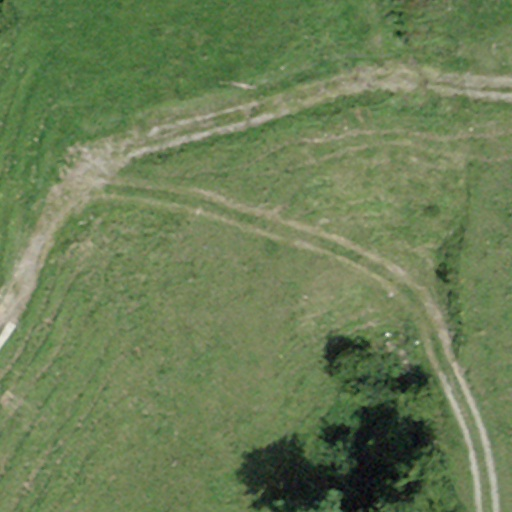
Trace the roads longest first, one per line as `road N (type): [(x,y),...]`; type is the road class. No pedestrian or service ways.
road 1 (track): [(86,180),(100,195),(182,201),(390,272),(416,305),(453,382),(483,471),(486,511)]
road 2 (track): [(511,96),(374,92),(310,99),(104,151),(88,164),(86,180)]
road 3 (track): [(86,180),(54,216),(0,328)]
